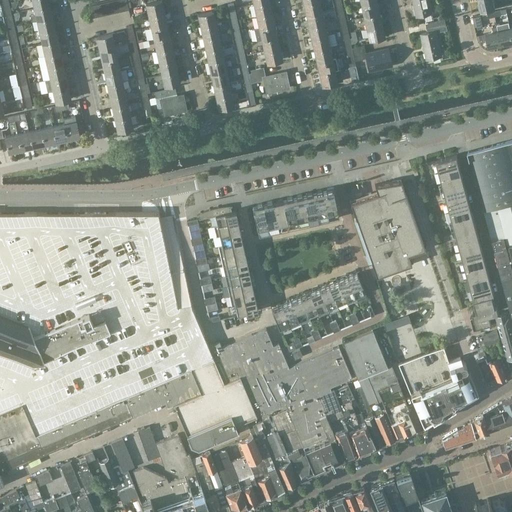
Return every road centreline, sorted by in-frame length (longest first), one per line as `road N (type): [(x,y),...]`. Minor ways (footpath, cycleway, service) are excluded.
road 1 (unclassified): [(0,196),(161,193),(511,112)]
road 2 (residential): [(67,0),(98,143),(0,171)]
road 3 (residential): [(281,511),(418,449)]
road 4 (residential): [(202,122),(178,0)]
road 5 (unknown): [(19,196),(43,241),(71,248),(97,239),(105,249)]
